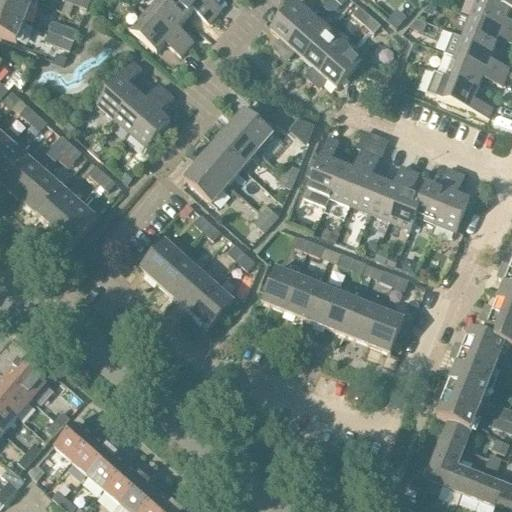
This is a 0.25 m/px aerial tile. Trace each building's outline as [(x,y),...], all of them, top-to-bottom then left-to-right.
[(0,0),(0,41),(16,48),(33,5),(20,0),(0,0)] [(86,14),(90,4),(80,0),(62,0),(61,4),(86,14)] [(176,32),(184,23),(158,0),(143,16),(185,53),(191,46),(176,32)] [(157,0),(158,0),(184,23),(192,14),(208,28),(214,20),(191,0),(157,0)] [(191,0),(214,20),(220,14),(205,0),(191,0)] [(347,2),(344,0),(331,0),(341,9),(347,2)] [(511,28),(505,26),(510,16),(510,15),(491,7),(492,6),(483,2),(478,0),(469,22),(511,38),(511,28)] [(511,0),(483,0),(483,2),(492,6),(491,7),(510,15),(510,16),(511,16),(511,0)] [(281,56),(312,20),(296,5),(270,34),(280,43),(274,49),(281,56)] [(369,21),(359,12),(353,19),(363,28),(369,21)] [(185,53),(143,16),(129,32),(155,56),(164,46),(179,60),(185,53)] [(303,63),(329,34),(312,20),(281,56),(289,63),(295,56),(303,63)] [(380,30),(369,21),(363,28),(374,37),(380,30)] [(511,38),(469,22),(462,41),(494,54),(498,44),(511,49),(511,38)] [(77,35),(53,25),(48,35),(73,45),(77,35)] [(313,85),(345,48),(329,34),(303,63),(312,72),(306,79),(313,85)] [(69,55),(73,45),(48,35),(44,46),(69,55)] [(452,38),(444,59),(453,62),(504,83),(508,74),(489,66),(494,54),(462,41),(452,38)] [(337,92),(362,64),(345,48),(313,85),(321,91),(327,84),(337,92)] [(504,83),(453,62),(445,82),(478,95),(482,84),(501,92),(504,83)] [(136,97),(127,90),(141,74),(132,67),(96,109),(112,124),(136,97)] [(386,92),(391,81),(371,73),(367,84),(386,92)] [(478,95),(445,82),(434,77),(426,98),(488,123),(492,114),(473,106),(478,95)] [(129,138),(166,96),(158,90),(145,105),(136,97),(112,124),(129,138)] [(11,112),(18,103),(9,96),(2,104),(11,112)] [(169,126),(159,118),(173,103),(166,96),(129,138),(146,153),(169,126)] [(36,119),(26,110),(19,118),(29,127),(36,119)] [(273,136),(246,112),(230,130),(257,154),(273,136)] [(46,128),(36,119),(29,127),(39,136),(46,128)] [(73,122),(64,133),(70,138),(79,128),(73,122)] [(257,154),(230,130),(214,148),(242,172),(257,154)] [(0,159),(11,148),(0,138),(0,159)] [(70,148),(60,139),(52,148),(62,157),(70,148)] [(328,201),(341,168),(330,164),(338,145),(328,141),(304,201),(325,210),(328,201)] [(96,144),(88,153),(97,160),(105,152),(96,144)] [(0,187),(3,190),(28,163),(11,148),(0,159),(0,187)] [(80,157),(70,148),(62,157),(73,166),(80,157)] [(242,172),(214,148),(199,165),(227,189),(242,172)] [(349,210),(369,157),(361,154),(353,173),(341,168),(328,201),(349,210)] [(368,218),(381,184),(370,180),(378,161),(369,157),(349,210),(368,218)] [(20,205),(45,177),(28,163),(3,190),(20,205)] [(227,189),(199,165),(184,183),(211,207),(227,189)] [(295,181),(299,171),(286,166),(282,176),(295,181)] [(105,179),(95,170),(87,178),(97,187),(105,179)] [(388,226),(409,174),(401,170),(393,189),(381,184),(368,218),(388,226)] [(434,228),(456,176),(447,172),(439,192),(427,187),(421,200),(422,201),(415,220),(416,221),(434,228)] [(130,173),(121,182),(127,188),(136,178),(130,173)] [(415,220),(422,201),(421,200),(411,196),(419,177),(409,174),(388,226),(410,234),(416,221),(415,220)] [(291,191),(295,181),(282,176),(278,186),(291,191)] [(456,237),(469,204),(457,199),(465,179),(456,176),(434,228),(456,237)] [(38,221),(62,193),(45,177),(20,205),(38,221)] [(115,188),(105,179),(97,187),(107,196),(115,188)] [(55,236),(79,208),(62,193),(38,221),(55,236)] [(72,251),(97,223),(79,208),(55,236),(72,251)] [(279,220),(268,211),(261,219),(272,228),(279,220)] [(203,236),(211,227),(201,219),(193,227),(203,236)] [(272,228),(261,219),(254,227),(265,236),(272,228)] [(213,245),(221,236),(211,227),(203,236),(213,245)] [(324,234),(321,243),(335,248),(338,240),(324,234)] [(305,257),(310,246),(297,241),(293,252),(305,257)] [(157,288),(182,260),(163,244),(139,272),(157,288)] [(318,262),(322,251),(310,246),(305,257),(318,262)] [(237,267),(245,258),(235,249),(227,258),(237,267)] [(379,254),(374,265),(385,270),(389,259),(379,254)] [(247,275),(255,266),(245,258),(237,267),(247,275)] [(348,274),(353,263),(340,258),(336,269),(348,274)] [(174,303),(199,275),(182,260),(157,288),(174,303)] [(361,279),(365,268),(353,263),(348,274),(361,279)] [(404,267),(401,274),(413,279),(418,267),(410,264),(404,267)] [(511,304),(511,268),(511,272),(502,268),(496,283),(505,287),(500,299),(511,304)] [(283,315),(297,280),(274,271),(261,306),(283,315)] [(191,318),(216,290),(199,275),(174,303),(191,318)] [(390,291),(395,280),(382,275),(378,286),(390,291)] [(304,323),(318,288),(297,280),(283,315),(304,323)] [(403,296),(407,285),(395,280),(390,291),(403,296)] [(325,331),(339,296),(318,288),(304,323),(325,331)] [(209,334),(234,306),(216,290),(191,318),(209,334)] [(347,340),(360,305),(339,296),(325,331),(347,340)] [(511,354),(511,304),(500,299),(494,314),(485,311),(479,326),(487,329),(483,340),(483,341),(505,350),(504,351),(511,354)] [(368,348),(381,313),(360,305),(347,340),(368,348)] [(390,357),(404,322),(381,313),(368,348),(390,357)] [(488,392),(504,351),(505,350),(483,341),(483,340),(470,335),(464,351),(455,348),(449,363),(457,367),(453,379),(488,392)] [(45,388),(16,363),(2,380),(30,405),(45,388)] [(511,378),(507,376),(503,386),(511,389),(511,378)] [(470,436),(488,392),(453,379),(446,394),(438,390),(432,406),(441,409),(436,422),(448,427),(448,426),(470,436)] [(30,405),(2,380),(0,381),(0,407),(16,421),(30,405)] [(16,421),(0,407),(0,436),(1,438),(16,421)] [(511,416),(494,409),(490,419),(511,427),(511,416)] [(60,431),(68,423),(61,416),(53,425),(60,431)] [(511,437),(511,427),(490,419),(486,428),(511,438),(511,437)] [(70,467),(95,438),(78,423),(53,451),(70,467)] [(51,441),(60,431),(53,425),(44,435),(51,441)] [(456,472),(456,471),(470,436),(448,426),(448,427),(433,463),(456,472)] [(86,481),(112,452),(95,438),(70,467),(86,481)] [(504,458),(507,449),(494,444),(491,453),(504,458)] [(31,464),(39,454),(32,448),(24,458),(31,464)] [(103,495),(128,466),(112,452),(86,481),(103,495)] [(23,473),(31,464),(24,458),(16,467),(23,473)] [(497,475),(502,463),(490,459),(485,470),(497,475)] [(461,499),(470,477),(456,471),(456,472),(433,463),(425,484),(461,499)] [(119,509),(144,480),(128,466),(103,495),(119,509)] [(497,511),(506,491),(493,486),(497,475),(485,470),(481,481),(470,477),(461,499),(494,511),(497,511)] [(36,485),(43,477),(36,471),(29,479),(36,485)] [(122,511),(144,511),(160,495),(144,480),(119,509),(122,511)] [(15,494),(6,486),(0,493),(9,501),(15,494)] [(511,511),(511,493),(506,491),(497,511),(511,511)] [(9,501),(0,493),(0,506),(3,509),(9,501)] [(173,511),(176,509),(160,495),(144,511),(173,511)] [(66,504),(57,496),(51,503),(60,511),(66,504)]
